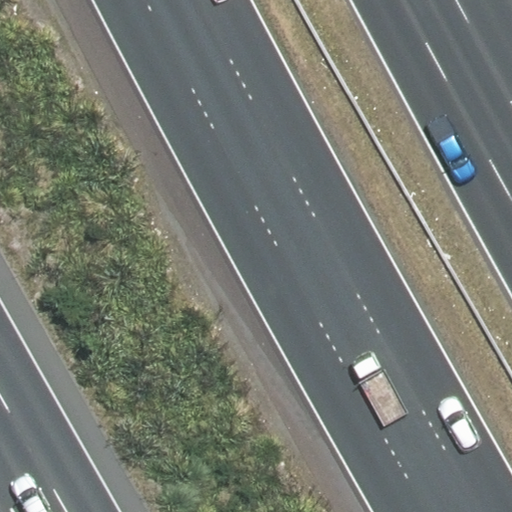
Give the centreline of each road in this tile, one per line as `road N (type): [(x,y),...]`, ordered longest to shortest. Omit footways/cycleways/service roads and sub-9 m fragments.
road 1 (motorway): [(481,511),(198,0)]
road 2 (motorway): [(407,0),(511,192)]
road 3 (motorway): [(70,511),(0,383)]
